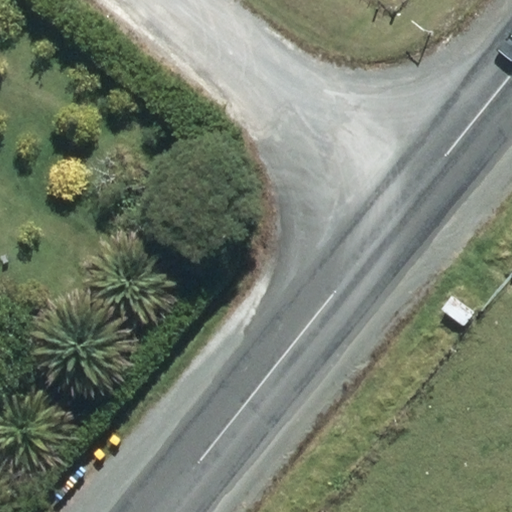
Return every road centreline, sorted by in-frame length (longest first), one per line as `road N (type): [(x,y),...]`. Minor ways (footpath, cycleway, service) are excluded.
road 1 (tertiary): [(163,511),(411,206)]
road 2 (residential): [(151,0),(411,206)]
road 3 (tertiary): [(411,206),(511,80)]
